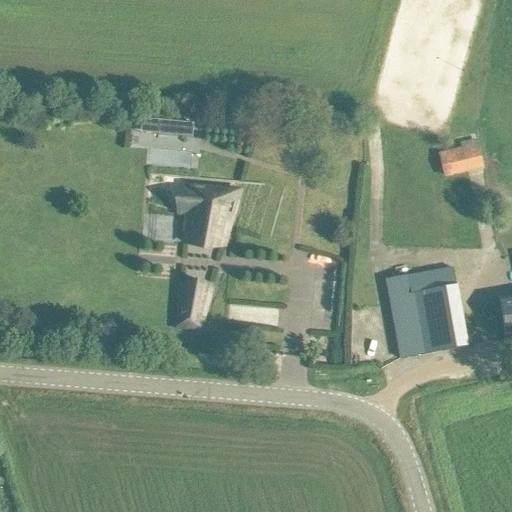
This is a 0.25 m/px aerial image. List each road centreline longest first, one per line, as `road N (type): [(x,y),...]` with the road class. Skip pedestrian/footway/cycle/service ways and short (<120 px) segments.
road 1 (unclassified): [(371,414),(298,396),(0,373)]
road 2 (unclassified): [(371,414),(402,383),(511,354)]
